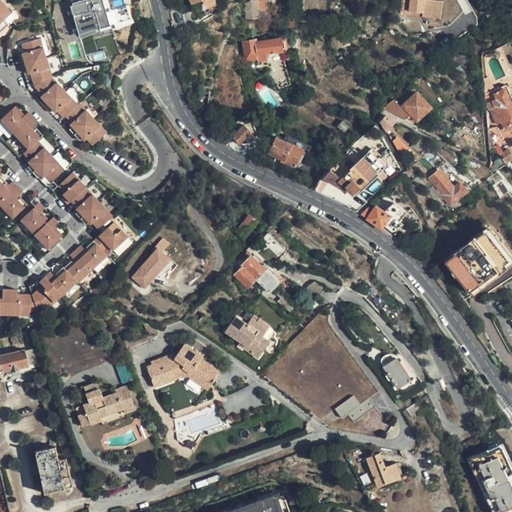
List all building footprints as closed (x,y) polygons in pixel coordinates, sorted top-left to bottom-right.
[(112,25),(129,20),(125,7),(123,0),(92,0),(90,1),(69,7),(78,35),(97,30),(98,29),(110,26),(112,25)] [(251,0),(246,3),(247,18),(268,17),(267,8),(266,0),(251,0)] [(429,1),(429,0),(401,0),(400,15),(409,16),(409,12),(422,14),(422,18),(434,19),(436,2),(429,1)] [(443,2),(436,2),(434,19),(441,20),(443,2)] [(10,20),(4,14),(0,17),(0,23),(3,27),(10,20)] [(129,20),(112,25),(113,30),(132,23),(131,20),(129,20)] [(244,36),(255,35),(254,21),(245,22),(244,36)] [(98,35),(97,30),(78,35),(79,39),(98,35)] [(74,103),(49,75),(38,38),(21,42),(22,49),(20,50),(21,54),(19,55),(22,66),(25,66),(26,69),(29,69),(33,83),(39,91),(38,92),(39,95),(38,96),(42,101),(46,105),(47,104),(51,107),(54,106),(60,114),(63,112),(68,119),(66,121),(68,124),(66,126),(75,136),(77,134),(79,137),(81,135),(87,142),(101,130),(75,101),(74,103)] [(290,54),(287,40),(281,40),(280,39),(256,42),(256,40),(243,42),(246,59),(258,58),(258,61),(283,57),(283,55),(290,54)] [(489,76),(484,79),(485,93),(493,90),(489,76)] [(485,93),(486,104),(489,110),(491,109),(498,124),(502,122),(506,130),(511,127),(511,103),(506,89),(495,93),(493,90),(485,93)] [(392,99),(382,107),(404,118),(410,114),(416,120),(430,107),(417,92),(400,107),(392,99)] [(200,93),(201,109),(210,108),(209,93),(200,93)] [(158,110),(152,95),(141,98),(145,114),(158,110)] [(66,167),(41,138),(45,135),(37,126),(41,123),(36,117),(30,110),(26,114),(17,105),(3,118),(29,148),(26,152),(32,159),(30,161),(43,176),(46,174),(51,181),(66,167)] [(386,131),(395,119),(384,114),(379,120),(386,131)] [(343,132),(348,125),(342,120),(337,126),(343,132)] [(240,145),(252,132),(245,125),(232,137),(240,145)] [(295,167),(304,151),(277,137),(269,154),(295,167)] [(511,156),(511,149),(511,148),(503,152),(500,143),(492,147),(493,158),(499,155),(503,162),(511,156)] [(345,187),(353,196),(356,191),(386,163),(371,148),(334,184),(343,189),(345,187)] [(25,189),(14,178),(9,181),(1,172),(5,168),(0,161),(0,156),(1,156),(0,155),(0,202),(14,217),(29,202),(21,193),(25,189)] [(450,205),(467,191),(459,181),(453,185),(440,169),(431,177),(444,193),(442,195),(450,205)] [(113,216),(73,172),(60,184),(65,190),(63,193),(65,195),(62,197),(67,203),(73,198),(79,205),(76,208),(77,210),(75,213),(85,224),(87,222),(90,224),(93,222),(99,229),(113,216)] [(353,196),(344,204),(357,211),(365,201),(356,191),(353,196)] [(432,207),(442,199),(437,193),(427,200),(432,207)] [(60,222),(56,217),(52,220),(43,210),(46,207),(42,201),(36,207),(19,222),(47,251),(65,234),(57,225),(60,222)] [(376,206),(367,218),(382,229),(389,219),(396,224),(398,221),(405,211),(392,202),(385,212),(376,206)] [(244,237),(257,221),(249,215),(236,230),(244,237)] [(224,227),(227,223),(221,217),(217,221),(224,227)] [(382,229),(393,238),(403,225),(398,221),(396,224),(389,219),(382,229)] [(42,310),(72,284),(74,285),(104,259),(99,253),(106,248),(110,253),(127,238),(114,223),(91,243),(81,253),(77,250),(72,256),(66,260),(68,264),(60,272),(58,269),(48,278),(45,275),(33,285),(36,289),(28,296),(14,295),(13,290),(0,289),(0,314),(27,315),(27,312),(42,310)] [(510,257),(489,229),(488,229),(446,261),(468,290),(510,257)] [(286,251),(268,234),(258,243),(277,261),(286,251)] [(246,251),(240,259),(244,263),(242,266),(243,267),(235,275),(248,287),(256,279),(269,292),(279,283),(246,251)] [(176,268),(157,252),(149,262),(168,278),(176,268)] [(164,278),(150,267),(146,273),(159,284),(164,278)] [(248,325),(236,317),(225,334),(240,343),(238,346),(259,360),(270,342),(263,337),(270,326),(254,316),(248,325)] [(219,370),(200,358),(201,355),(183,344),(176,355),(169,358),(169,357),(146,366),(153,386),(176,377),(174,370),(180,367),(190,373),(188,376),(209,388),(214,379),(214,377),(219,370)] [(29,366),(26,351),(0,356),(0,361),(2,372),(12,370),(12,371),(20,369),(20,368),(29,366)] [(410,379),(398,359),(385,367),(397,388),(410,379)] [(127,411),(135,407),(127,385),(116,389),(116,392),(104,396),(102,391),(89,396),(90,401),(76,406),(83,425),(93,422),(93,423),(103,420),(103,422),(128,413),(127,411)] [(355,423),(376,407),(370,399),(361,405),(353,396),(335,409),(342,418),(348,415),(355,423)] [(172,412),(174,419),(194,412),(191,405),(172,412)] [(34,453),(55,448),(52,438),(47,439),(49,447),(39,450),(37,442),(32,443),(34,453)] [(511,511),(511,467),(502,446),(488,452),(487,450),(468,459),(492,511),(511,511)] [(59,462),(55,448),(34,453),(45,496),(63,492),(72,489),(65,461),(59,462)] [(366,457),(378,490),(403,480),(397,463),(384,467),(379,453),(366,457)] [(292,511),(290,511),(284,493),(283,490),(255,500),(256,504),(245,508),(244,504),(227,510),(228,511),(222,511),(222,508),(217,510),(217,511),(292,511)] [(65,500),(63,492),(45,496),(47,504),(65,500)] [(290,511),(292,511),(294,511),(287,492),(284,493),(290,511)]
